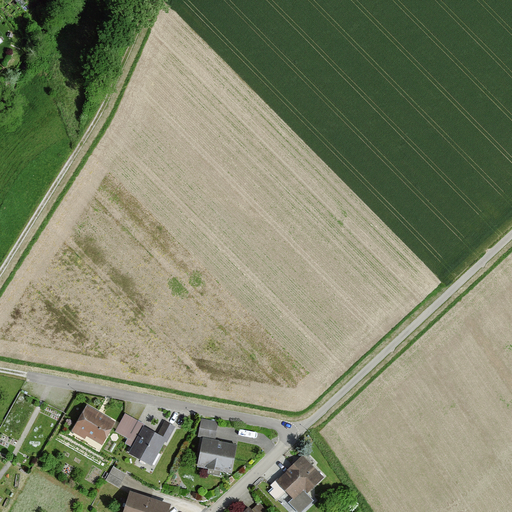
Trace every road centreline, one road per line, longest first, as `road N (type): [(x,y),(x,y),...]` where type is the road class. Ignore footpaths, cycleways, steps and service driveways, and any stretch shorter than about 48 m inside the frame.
road 1 (residential): [(27,375),(285,428),(287,440),(212,511)]
road 2 (track): [(151,0),(93,120),(0,272)]
road 3 (track): [(288,434),(511,232)]
